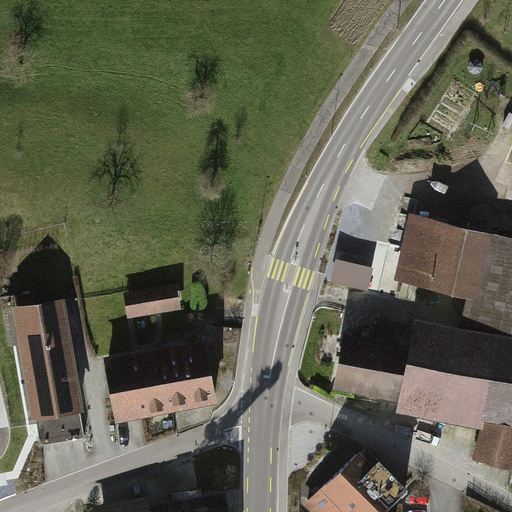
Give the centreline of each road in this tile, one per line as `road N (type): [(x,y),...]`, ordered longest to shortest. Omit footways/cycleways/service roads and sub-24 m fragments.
road 1 (secondary): [(265,400),(314,206),(359,123),(445,0)]
road 2 (residential): [(9,511),(263,423)]
road 3 (residential): [(265,400),(341,420),(511,503)]
